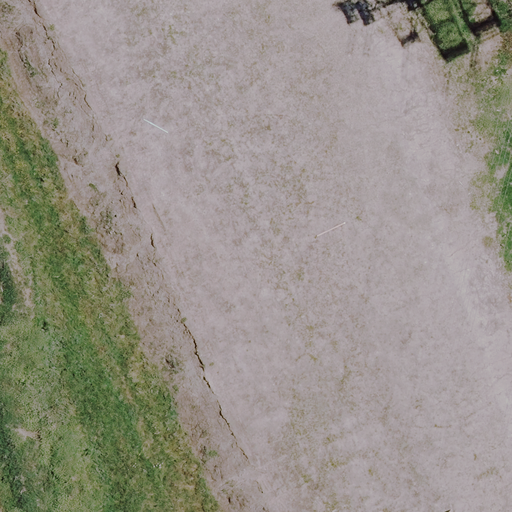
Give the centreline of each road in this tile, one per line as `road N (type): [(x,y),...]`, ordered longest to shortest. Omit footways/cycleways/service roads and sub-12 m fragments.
road 1 (secondary): [(360,511),(168,0)]
road 2 (secondary): [(381,0),(511,328)]
